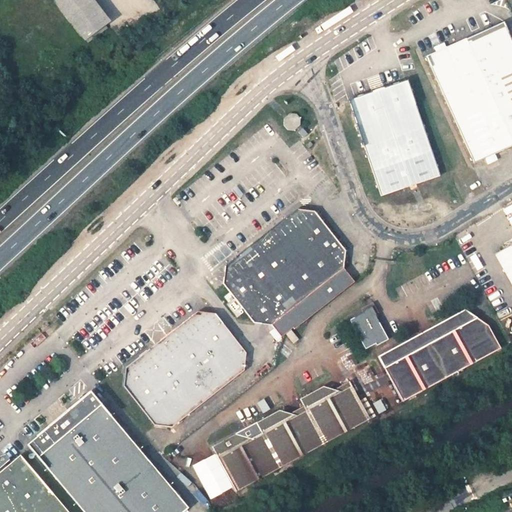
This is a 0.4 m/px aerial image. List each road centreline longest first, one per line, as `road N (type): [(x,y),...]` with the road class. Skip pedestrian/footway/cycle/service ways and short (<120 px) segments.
road 1 (unclassified): [(0,334),(265,82),(305,57)]
road 2 (motorway): [(0,257),(290,0)]
road 3 (residential): [(511,184),(440,229),(382,235),(361,216),(305,57)]
road 4 (motorway): [(252,0),(0,221)]
road 5 (unknown): [(393,236),(373,273),(327,314),(302,351),(230,401)]
road 6 (unknown): [(196,511),(86,366)]
